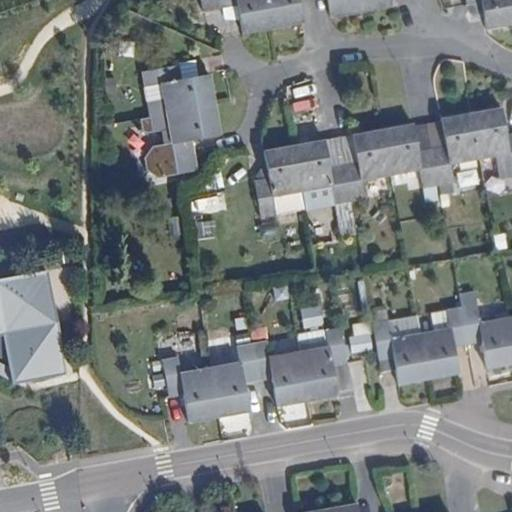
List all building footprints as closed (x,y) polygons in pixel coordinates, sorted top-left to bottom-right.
[(272,28),(267,0),(205,0),(207,9),(222,7),(237,5),(238,15),(241,33),(272,28)] [(267,0),(272,28),(302,22),(298,0),(267,0)] [(360,11),(357,0),(327,0),(330,17),(360,11)] [(389,0),(359,0),(362,11),(391,6),(389,0)] [(485,29),(511,23),(511,0),(465,0),(466,4),(479,1),(485,29)] [(237,5),(222,7),(223,15),(238,15),(237,5)] [(195,61),(178,64),(180,79),(197,76),(195,61)] [(150,115),(215,104),(209,74),(197,76),(180,79),(178,64),(143,70),(145,84),(160,82),(163,97),(148,100),(150,115)] [(160,82),(145,84),(148,100),(163,97),(160,82)] [(220,135),(215,104),(150,115),(153,130),(168,128),(171,143),(155,147),(157,160),(194,154),(192,139),(220,135)] [(470,115),(479,160),(498,157),(502,178),(511,176),(511,133),(506,134),(502,109),(470,115)] [(431,149),(438,186),(454,183),(451,165),(479,160),(470,115),(442,119),(442,125),(445,146),(431,149)] [(383,130),(391,176),(420,171),(423,188),(438,186),(431,149),(416,151),(413,130),(412,125),(383,130)] [(442,125),(427,127),(431,149),(445,146),(442,125)] [(427,127),(413,130),(416,151),(431,149),(427,127)] [(344,164),(349,202),(365,199),(362,180),(391,176),(383,130),(353,136),(357,162),(344,164)] [(340,138),(344,164),(357,162),(353,136),(340,138)] [(340,138),(324,140),(328,167),(344,164),(340,138)] [(294,146),(302,191),(305,210),(334,205),(349,202),(344,164),(328,167),(324,140),(294,146)] [(305,210),(302,191),(294,146),(263,151),(268,178),(253,181),(261,219),(305,210)] [(217,197),(182,203),(185,222),(220,216),(217,197)] [(45,271),(0,279),(0,333),(4,333),(13,381),(63,371),(45,271)] [(477,304),(460,307),(466,344),(482,340),(486,367),(511,362),(511,336),(508,316),(479,320),(477,304)] [(433,330),(419,332),(427,379),(471,370),(466,344),(460,307),(445,309),(445,310),(448,327),(433,330)] [(448,327),(445,310),(430,312),(433,330),(448,327)] [(427,379),(419,332),(417,315),(371,323),(378,362),(393,360),(394,372),(396,384),(427,379)] [(297,336),(299,354),(308,401),(337,395),(333,368),(347,365),(341,329),(297,336)] [(266,342),(253,345),(258,382),(272,380),(276,406),(308,401),(299,354),(270,359),(266,342)] [(241,365),(211,369),(219,417),(249,411),(244,384),(258,382),(253,345),(238,347),(241,365)] [(219,417),(211,369),(180,375),(178,359),(164,361),(170,398),(184,396),(189,422),(219,417)] [(393,360),(378,362),(380,374),(394,372),(393,360)] [(333,368),(337,395),(352,392),(347,365),(333,368)]
